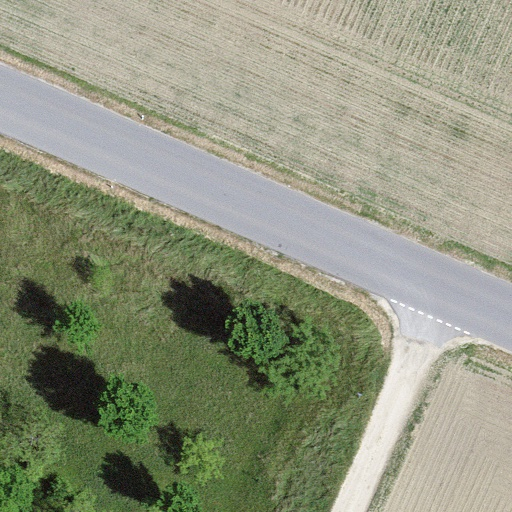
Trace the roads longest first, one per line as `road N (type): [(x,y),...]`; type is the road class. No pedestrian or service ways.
road 1 (tertiary): [(511,332),(0,106)]
road 2 (track): [(438,301),(345,511)]
